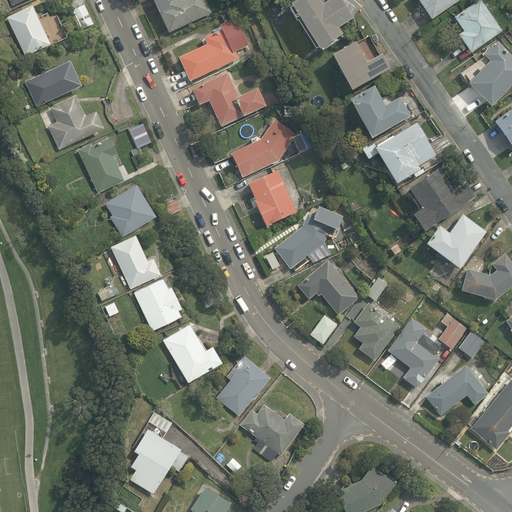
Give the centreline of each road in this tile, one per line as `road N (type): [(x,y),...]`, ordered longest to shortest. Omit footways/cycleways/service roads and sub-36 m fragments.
road 1 (tertiary): [(108,0),(253,303),(297,355),(357,403)]
road 2 (residential): [(374,0),(511,200)]
road 3 (tertiary): [(357,403),(502,507)]
road 4 (residential): [(357,403),(286,511)]
